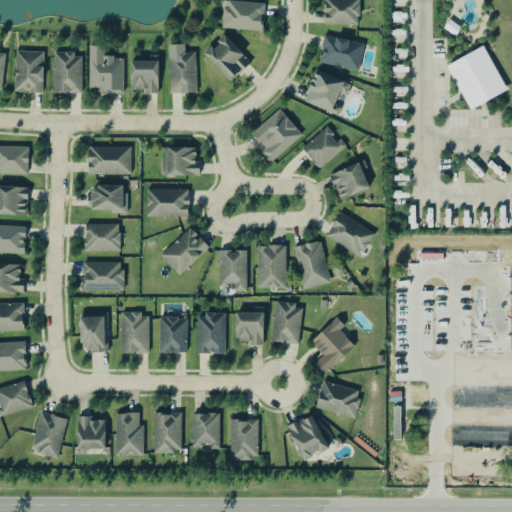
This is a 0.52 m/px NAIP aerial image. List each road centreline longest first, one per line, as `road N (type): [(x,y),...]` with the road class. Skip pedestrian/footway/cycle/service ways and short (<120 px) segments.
road 1 (residential): [(291,0),(284,65),(256,101),(214,124),(0,119)]
road 2 (secondary): [(369,506),(0,504)]
road 3 (residential): [(214,124),(228,184),(211,198),(210,218),(227,227),(297,223),(311,213),(310,196),(296,186),(228,184)]
road 4 (residential): [(59,124),(49,287),(56,381)]
road 5 (residential): [(56,381),(275,384)]
